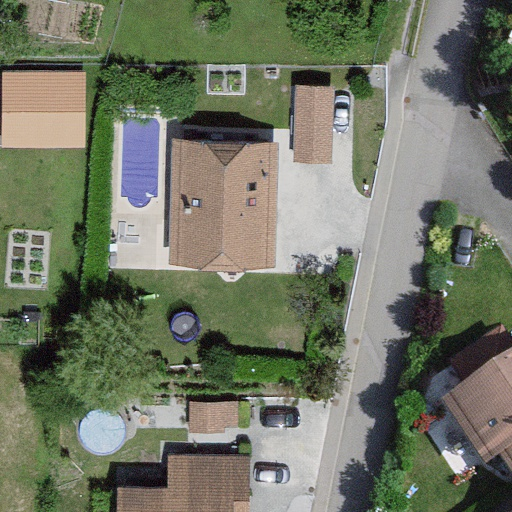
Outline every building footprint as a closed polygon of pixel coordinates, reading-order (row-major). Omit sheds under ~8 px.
[(90,143),(92,64),(10,62),(7,141),(90,143)] [(335,86),(296,85),(295,159),(333,160),(335,86)] [(276,140),(171,139),(169,265),(273,267),(276,140)] [(511,511),(511,359),(436,408),(479,474),(496,464),(511,489),(511,511)] [(167,482),(109,484),(110,511),(245,511),(243,401),(189,402),(190,443),(166,443),(167,482)]
